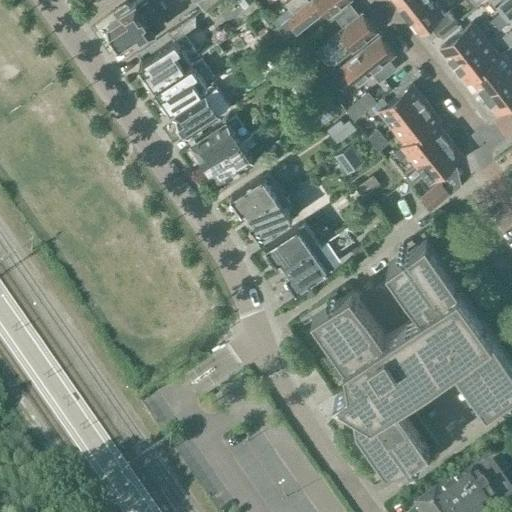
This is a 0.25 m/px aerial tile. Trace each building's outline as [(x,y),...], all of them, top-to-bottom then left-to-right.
[(124,13),(109,24),(123,44),(139,33),(141,37),(164,21),(148,0),(134,0),(121,9),(124,13)] [(307,0),(293,11),(288,15),(288,16),(276,25),(285,36),(311,15),(323,6),(329,14),(347,0),(307,0)] [(288,0),(286,2),(293,11),(307,0),(288,0)] [(395,0),(405,12),(419,0),(395,0)] [(419,0),(405,12),(420,31),(444,12),(434,0),(419,0)] [(511,0),(503,0),(497,5),(496,5),(502,14),(503,14),(508,21),(511,17),(511,0)] [(356,47),(378,29),(363,10),(359,13),(351,3),(337,15),(344,24),(329,37),(330,37),(317,48),(328,61),(337,62),(355,47),(356,47)] [(450,11),(431,26),(439,36),(458,20),(450,11)] [(492,17),(499,28),(507,22),(499,12),(492,17)] [(486,38),(473,20),(440,46),(454,63),(486,38)] [(389,57),(396,52),(381,33),(342,63),(358,82),(373,71),(380,80),(397,67),(389,57)] [(154,82),(155,84),(191,57),(176,36),(140,63),(144,68),(142,74),(147,82),(154,82)] [(467,81),(471,78),(471,77),(499,55),(499,54),(486,38),(454,63),(467,81)] [(471,77),(471,78),(484,94),(511,71),(511,63),(503,51),(499,54),(499,55),(471,77)] [(165,106),(171,107),(172,108),(209,83),(193,61),(156,87),(162,94),(160,99),(165,106)] [(338,89),(348,80),(346,79),(337,67),(334,69),(321,80),(333,93),(338,89)] [(511,71),(484,94),(497,111),(511,99),(511,71)] [(380,108),(393,126),(426,100),(412,83),(380,108)] [(356,85),(339,99),(346,108),(363,94),(356,85)] [(176,112),(180,119),(178,124),(182,130),(187,130),(188,132),(221,109),(207,89),(176,112)] [(439,117),(426,100),(393,126),(406,142),(407,142),(435,120),(436,120),(439,117)] [(227,118),(191,143),(205,163),(241,138),(227,118)] [(435,120),(407,142),(406,142),(395,151),(401,159),(408,152),(416,162),(449,136),(436,120),(435,120)] [(384,133),(380,128),(378,126),(368,134),(374,141),(384,133)] [(241,138),(205,163),(219,183),(255,158),(247,146),(258,139),(252,130),(241,138)] [(389,140),(384,133),(374,141),(379,148),(389,140)] [(416,162),(430,179),(462,154),(449,136),(416,162)] [(352,141),(337,152),(350,169),(365,158),(352,141)] [(232,194),(233,195),(230,200),(235,207),(241,207),(247,215),(283,188),(269,167),(263,171),(232,194)] [(450,191),(441,179),(423,195),(432,206),(450,191)] [(255,234),(260,234),(262,237),(298,209),(291,199),(292,198),(284,187),(283,188),(247,215),(254,225),(252,229),(252,230),(255,234)] [(305,218),(267,244),(269,247),(267,251),(271,257),(276,257),(282,266),(332,231),(327,224),(315,233),(305,218)] [(290,285),(295,284),(297,287),(328,265),(330,268),(340,262),(338,259),(335,261),(330,254),(353,238),(345,226),(334,234),(332,231),(282,266),(288,274),(286,278),(290,285)] [(391,475),(431,447),(397,400),(455,359),(488,407),(511,390),(511,356),(427,236),(388,263),(421,308),(385,334),(352,288),(312,316),(346,364),(350,384),(346,386),(353,405),(358,426),(391,475)] [(438,501),(421,511),(499,511),(511,503),(511,496),(500,479),(511,471),(501,457),(473,476),(474,478),(439,502),(438,501)]
